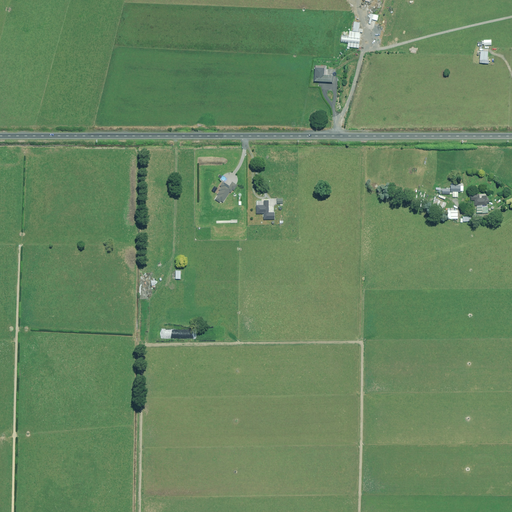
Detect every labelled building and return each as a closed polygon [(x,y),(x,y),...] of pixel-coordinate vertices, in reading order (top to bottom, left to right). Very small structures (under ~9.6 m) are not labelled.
[(360,33),(350,32),(349,36),(342,35),(341,42),(348,43),(348,47),(359,48),(360,33)] [(489,50),(482,49),(482,51),(480,51),(479,63),(488,64),(489,57),(487,57),(488,53),(489,50)] [(315,73),(315,75),(314,75),(314,82),(332,83),(333,76),(322,75),(322,73),(315,73)] [(220,189),(221,189),(218,194),(218,195),(215,200),(220,203),(221,201),(224,203),(230,192),(231,193),(233,190),(234,191),(237,185),(233,182),(230,186),(223,182),(220,186),(221,187),(220,189)] [(460,192),(460,186),(451,185),(451,192),(453,192),(453,197),(458,197),(458,192),(460,192)] [(487,200),(487,195),(480,194),(471,194),(470,200),(475,200),(475,206),(487,206),(487,203),(489,203),(489,200),(487,200)] [(266,216),(269,216),(269,205),(268,205),(268,201),(264,201),(264,205),(257,206),(257,214),(265,214),(265,215),(266,215),(266,216)] [(450,211),(450,209),(446,209),(446,213),(448,213),(448,219),(458,219),(458,211),(450,211)]
